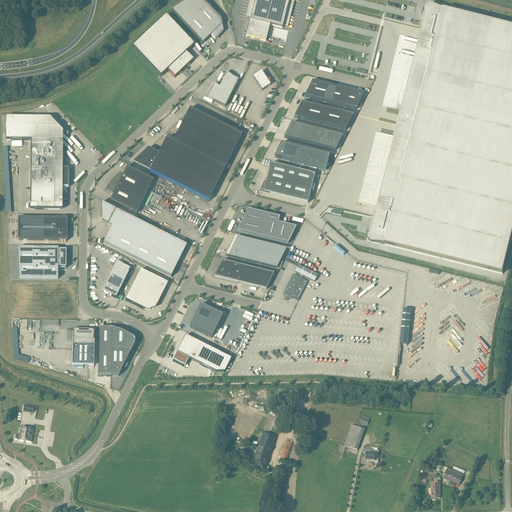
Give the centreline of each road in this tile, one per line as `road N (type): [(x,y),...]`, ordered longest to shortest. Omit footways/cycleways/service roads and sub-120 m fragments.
road 1 (unclassified): [(158,336),(86,309),(85,186),(226,52),(293,66)]
road 2 (track): [(94,450),(116,440),(147,385),(322,384)]
road 3 (unclassified): [(61,473),(97,447),(158,336)]
road 4 (motorway): [(0,77),(65,61),(139,0)]
road 5 (unclassified): [(230,194),(293,66)]
road 6 (unclassified): [(508,511),(511,369)]
road 7 (motorway): [(94,0),(82,34),(65,50),(0,68)]
